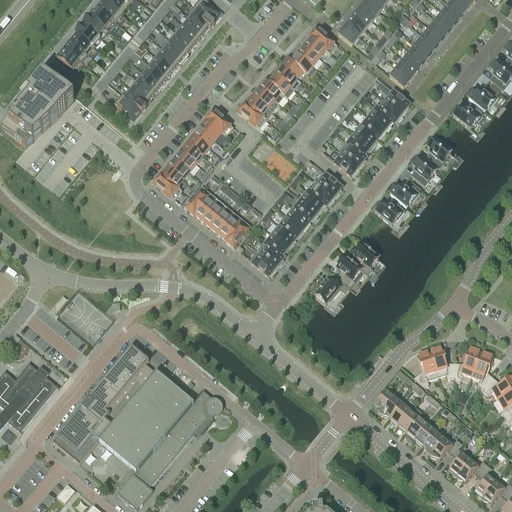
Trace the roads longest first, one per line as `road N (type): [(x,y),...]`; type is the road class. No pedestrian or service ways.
road 1 (residential): [(293,0),(249,53),(227,64),(136,179),(141,196),(279,306)]
road 2 (residential): [(279,306),(511,26)]
road 3 (tertiary): [(253,337),(189,293),(89,285),(44,272)]
road 4 (tertiary): [(347,419),(406,344),(454,306)]
road 5 (residential): [(460,511),(347,419)]
road 6 (tertiary): [(347,419),(253,337)]
